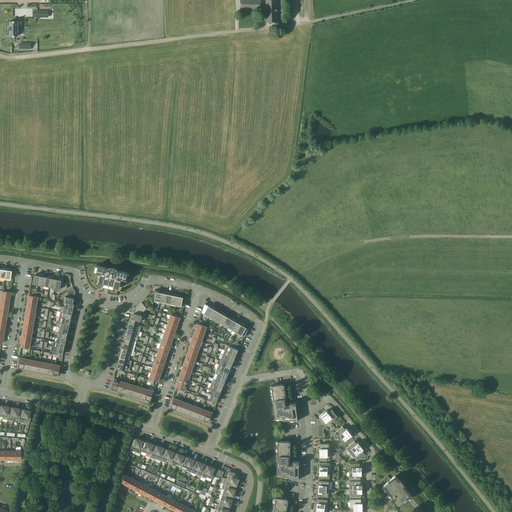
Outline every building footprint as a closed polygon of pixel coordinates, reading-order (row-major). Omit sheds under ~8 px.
[(260,0),(240,0),(240,9),(261,9),(260,0)] [(277,0),(266,0),(266,22),(278,22),(277,0)] [(10,27),(9,27),(9,30),(10,30),(10,36),(18,36),(18,25),(22,25),(22,21),(14,21),(13,21),(10,21),(10,27)] [(96,265),(94,272),(101,274),(99,282),(105,284),(104,286),(105,286),(105,284),(109,286),(109,284),(119,287),(121,279),(128,280),(129,273),(116,270),(117,268),(110,267),(109,268),(96,265)] [(63,282),(63,279),(59,278),(58,279),(56,279),(54,288),(59,289),(59,292),(60,292),(68,288),(66,283),(63,282)] [(67,297),(74,298),(76,292),(74,290),(74,288),(69,290),(67,297)] [(142,315),(143,312),(147,308),(142,302),(135,307),(133,315),(131,315),(131,318),(140,321),(139,321),(141,321),(142,315)] [(202,311),(205,312),(204,313),(209,316),(214,307),(211,305),(210,307),(205,303),(202,311)] [(213,319),(218,311),(216,310),(217,309),(214,307),(209,316),(213,319)] [(218,322),(223,312),(220,311),(220,312),(218,311),(213,319),(218,322)] [(223,324),(227,316),(226,315),(226,314),(223,312),(218,322),(223,324)] [(227,316),(223,324),(228,327),(233,318),(230,316),(229,317),(227,316)] [(232,330),(237,322),(235,321),(236,320),(233,318),(228,327),(232,330)] [(237,332),(242,323),(239,322),(238,323),(237,322),(232,330),(237,332)] [(196,329),(205,332),(207,326),(197,323),(196,326),(197,327),(196,329)] [(245,337),(248,328),(244,326),(245,325),(242,323),(237,332),(245,337)] [(138,336),(140,331),(137,330),(128,328),(127,333),(136,335),(138,336)] [(238,350),(227,345),(225,350),(236,355),(238,350)] [(51,351),(63,354),(64,349),(52,346),(51,351)] [(236,355),(225,350),(223,355),(234,359),(236,355)] [(221,359),(232,364),(234,359),(223,355),(221,359)] [(219,364),(230,369),(232,364),(221,359),(219,364)] [(119,363),(117,368),(129,371),(130,366),(128,365),(119,363)] [(217,369),(228,373),(230,369),(219,364),(217,369)] [(215,373),(218,374),(226,378),(228,373),(217,369),(215,373)] [(218,374),(216,379),(224,383),(226,378),(218,374)] [(211,383),(214,384),(222,388),(224,383),(216,379),(213,378),(211,383)] [(187,385),(178,382),(177,384),(177,385),(177,387),(185,390),(187,385)] [(212,389),(220,392),(222,388),(214,384),(212,389)] [(297,421),(298,421),(296,407),(296,402),(293,403),(292,401),(289,402),(290,406),(284,407),(284,405),(285,405),(283,384),(276,385),(271,385),(276,419),(281,418),(297,420),(297,421)] [(210,393),(218,397),(220,392),(212,389),(210,393)] [(208,398),(216,402),(218,397),(210,393),(208,398)] [(170,406),(173,407),(172,408),(175,409),(179,400),(174,398),(170,406)] [(180,410),(183,401),(179,400),(175,409),(178,410),(178,409),(180,410)] [(183,401),(180,410),(182,411),(182,412),(185,413),(188,403),(183,401)] [(190,414),(193,405),(188,403),(185,413),(187,414),(188,413),(190,414)] [(199,417),(202,409),(198,407),(194,416),(197,417),(197,416),(199,417)] [(323,412),(324,414),(331,423),(338,417),(331,408),(328,410),(327,410),(326,410),(325,411),(324,411),(323,412)] [(207,410),(204,420),(206,421),(207,420),(209,421),(212,412),(207,410)] [(318,422),(319,437),(325,437),(325,433),(324,433),(324,428),(331,423),(324,414),(323,412),(322,413),(321,413),(321,414),(320,415),(319,416),(320,417),(318,419),(320,422),(319,423),(318,422)] [(340,440),(349,433),(350,431),(350,430),(349,430),(348,429),(347,428),(346,428),(345,428),(343,426),(334,433),(340,440)] [(350,431),(349,433),(340,440),(345,446),(354,439),(352,437),(353,436),(352,435),(352,434),(352,433),(351,432),(350,431)] [(136,452),(140,439),(136,438),(136,439),(134,438),(130,450),(136,452)] [(141,453),(145,442),(143,441),(143,440),(140,439),(136,452),(141,453)] [(299,466),(299,461),(296,461),(296,460),(293,459),(293,464),(287,464),(287,462),(289,462),(289,440),(282,439),(278,439),(277,474),(282,474),(282,475),(284,475),(298,479),(298,480),(298,466),(299,466)] [(351,454),(360,447),(362,445),(361,444),(360,444),(360,443),(359,443),(358,442),(357,442),(356,442),(355,440),(346,447),(351,454)] [(147,442),(145,442),(141,453),(146,455),(150,443),(147,442)] [(151,457),(155,445),(153,445),(153,444),(150,443),(146,455),(151,457)] [(317,452),(317,453),(317,452),(330,452),(330,443),(319,443),(319,447),(317,447),(317,452)] [(156,459),(160,446),(157,445),(157,446),(155,445),(151,457),(156,459)] [(362,445),(360,447),(351,454),(357,461),(366,454),(363,451),(364,450),(364,449),(363,448),(363,447),(362,446),(362,445)] [(161,461),(165,449),(163,448),(164,448),(160,446),(156,459),(161,461)] [(166,462),(167,460),(171,450),(167,449),(167,450),(165,449),(161,461),(166,462)] [(172,462),(175,453),(174,452),(174,451),(171,450),(167,460),(172,462)] [(317,452),(317,453),(317,458),(319,458),(319,460),(330,460),(330,452),(317,452)] [(176,466),(177,464),(181,454),(178,453),(177,453),(175,453),(172,462),(171,464),(176,466)] [(182,466),(186,457),(184,456),(184,455),(181,454),(177,464),(182,466)] [(186,470),(191,458),(188,457),(187,457),(186,457),(182,466),(181,468),(186,470)] [(191,472),(196,461),(194,460),(194,459),(191,458),(186,470),(191,472)] [(196,474),(201,462),(198,461),(196,461),(191,472),(196,474)] [(201,476),(206,465),(204,464),(204,463),(201,462),(196,474),(201,476)] [(317,471),(317,470),(330,471),(330,463),(319,462),(319,465),(317,465),(317,470),(317,471)] [(349,463),(349,466),(347,466),(347,471),(349,471),(360,471),(363,471),(363,470),(362,469),(362,468),(362,467),(362,466),(361,465),(360,465),(360,463),(349,463)] [(206,478),(207,476),(211,466),(208,465),(208,466),(206,465),(201,476),(206,478)] [(211,466),(207,476),(212,478),(216,469),(214,468),(211,466)] [(386,497),(388,498),(392,499),(394,497),(395,498),(394,499),(401,508),(409,501),(407,499),(409,498),(411,496),(411,494),(415,491),(397,469),(388,476),(381,481),(389,492),(387,494),(388,495),(385,497),(386,497)] [(317,470),(317,471),(317,476),(318,476),(318,478),(329,479),(330,471),(317,470)] [(236,473),(230,471),(227,479),(238,482),(239,479),(238,478),(238,476),(235,475),(236,473)] [(363,471),(360,471),(349,471),(349,479),(361,479),(361,476),(362,476),(362,475),(362,474),(362,473),(363,472),(363,471)] [(126,475),(121,483),(126,485),(130,477),(126,475)] [(130,477),(126,485),(131,488),(135,479),(130,477)] [(223,483),(235,487),(236,485),(238,482),(225,478),(223,483)] [(135,479),(131,488),(135,490),(139,482),(135,479)] [(316,489),(316,488),(329,489),(332,490),(333,482),(329,482),(329,481),(318,481),(318,483),(316,483),(316,488),(316,489)] [(361,483),(361,481),(349,481),(350,489),(363,489),(363,488),(363,487),(363,486),(363,485),(362,485),(362,484),(362,483),(361,483)] [(140,492),(144,484),(139,482),(135,490),(140,492)] [(222,488),(224,489),(234,492),(235,489),(235,487),(223,483),(222,488)] [(144,484),(140,492),(144,495),(149,486),(144,484)] [(149,497),(153,489),(149,486),(144,495),(149,497)] [(316,488),(316,489),(316,494),(317,494),(317,497),(328,497),(329,489),(316,488)] [(153,489),(149,497),(153,499),(158,491),(153,489)] [(222,494),(232,497),(232,495),(233,496),(234,492),(224,489),(222,494)] [(361,494),(362,494),(362,493),(363,492),(363,491),(363,490),(363,489),(350,489),(350,497),(361,497),(361,494)] [(158,502),(162,494),(158,491),(153,499),(158,502)] [(162,494),(158,502),(162,504),(167,496),(162,494)] [(221,499),(231,503),(232,499),(231,499),(232,497),(222,494),(221,499)] [(284,511),(287,497),(281,496),(276,495),(273,511),(284,511)] [(167,507),(171,498),(167,496),(162,504),(167,507)] [(171,498),(167,507),(171,509),(176,501),(171,498)] [(219,504),(229,508),(229,506),(230,506),(231,503),(221,499),(219,504)] [(314,506),(327,508),(328,500),(317,499),(316,501),(315,501),(314,506)] [(361,501),(361,499),(350,499),(350,507),(363,507),(363,506),(363,505),(363,504),(363,503),(362,502),(362,501),(361,501)] [(176,511),(180,503),(176,501),(171,509),(176,511)] [(180,503),(176,511),(177,511),(181,511),(185,505),(180,503)]
